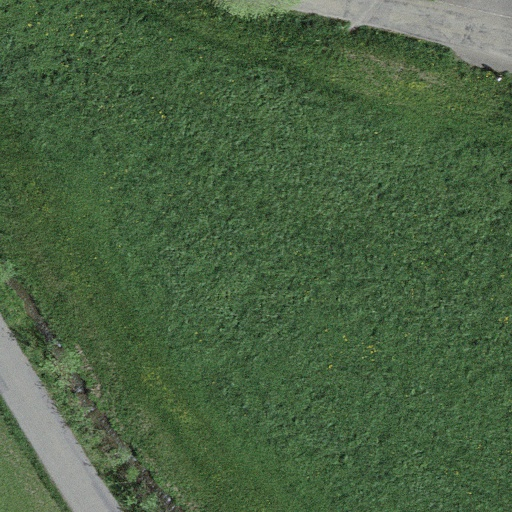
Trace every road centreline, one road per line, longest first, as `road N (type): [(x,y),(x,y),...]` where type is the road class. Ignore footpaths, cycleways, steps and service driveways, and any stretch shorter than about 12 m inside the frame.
road 1 (unclassified): [(331,0),(511,39)]
road 2 (unclassified): [(0,359),(92,511)]
